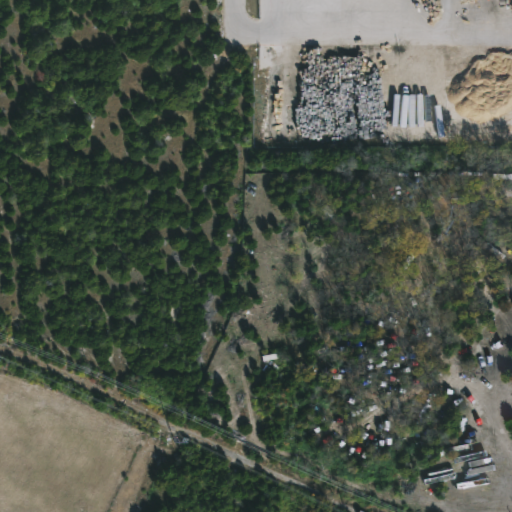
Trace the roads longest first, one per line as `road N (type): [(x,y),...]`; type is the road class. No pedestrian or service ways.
road 1 (residential): [(349,511),(0,355)]
road 2 (residential): [(240,161),(237,0)]
